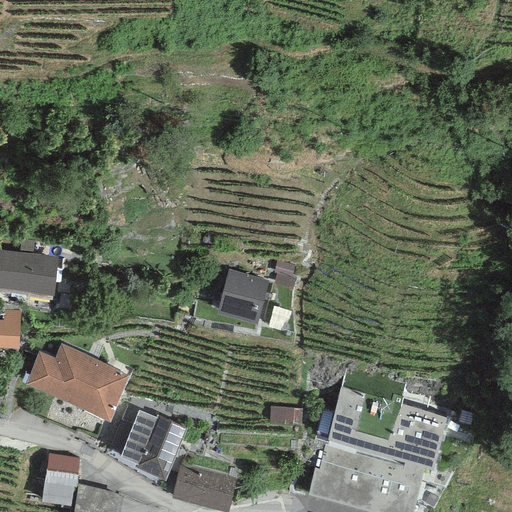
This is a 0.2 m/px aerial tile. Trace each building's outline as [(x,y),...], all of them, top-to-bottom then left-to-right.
[(58,256),(0,249),(0,286),(54,293),(58,256)] [(228,269),(216,311),(257,322),(268,280),(228,269)] [(20,311),(3,311),(3,319),(0,318),(0,345),(19,346),(20,311)] [(129,372),(61,344),(55,357),(39,350),(26,381),(110,416),(129,372)] [(340,387),(327,436),(405,456),(425,462),(434,464),(447,415),(340,387)] [(156,416),(138,409),(120,453),(137,460),(136,464),(165,477),(186,426),(157,414),(156,416)] [(403,464),(325,444),(319,467),(314,466),(308,491),(388,511),(411,511),(425,462),(405,456),(403,464)] [(52,450),(45,499),(76,503),(83,454),(52,450)] [(235,479),(180,465),(171,497),(227,511),(235,479)] [(113,511),(117,494),(83,489),(80,511),(81,511),(113,511)]
